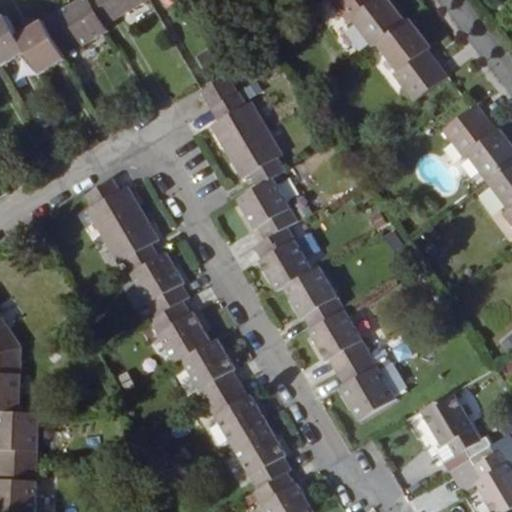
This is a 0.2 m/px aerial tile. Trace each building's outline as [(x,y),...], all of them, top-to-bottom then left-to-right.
[(109,33),(105,27),(89,0),(78,0),(45,19),(64,52),(79,45),(81,49),(109,33)] [(149,0),(89,0),(105,27),(149,0)] [(356,22),(377,49),(381,46),(409,25),(390,0),(333,0),(352,25),(356,22)] [(20,34),(8,17),(0,21),(0,20),(0,62),(2,67),(30,51),(20,34)] [(68,59),(64,52),(45,19),(20,34),(30,51),(43,73),(68,59)] [(418,104),(451,79),(431,52),(434,49),(413,22),(409,25),(381,46),(402,73),(397,77),(418,104)] [(241,91),(231,75),(203,91),(214,108),(241,91)] [(251,102),(244,90),(241,91),(214,108),(220,120),(214,124),(229,150),(272,126),(256,99),(251,102)] [(472,157),(492,184),(511,168),(511,142),(504,132),(501,134),(481,107),(476,111),(447,132),(468,160),(472,157)] [(287,152),(272,126),(229,150),(243,177),(251,173),(259,187),(276,177),(290,169),(281,156),(287,152)] [(511,211),(507,215),(511,222),(511,168),(492,184),(511,210),(511,211)] [(301,221),(276,177),(259,187),(240,199),(259,229),(261,228),(268,240),(290,227),(301,221)] [(118,182),(90,198),(95,209),(90,213),(106,239),(148,214),(133,188),(124,192),(118,182)] [(148,214),(106,239),(122,265),(127,263),(135,275),(162,258),(155,245),(163,240),(148,214)] [(290,227),(268,240),(258,246),(267,260),(264,262),(281,291),(287,287),(316,271),(290,227)] [(171,254),(162,258),(135,275),(159,318),(186,303),(193,298),(186,286),(189,285),(171,254)] [(322,268),(316,271),(287,287),(305,319),(308,317),(315,330),(347,312),(322,268)] [(186,303),(159,318),(153,322),(179,365),(184,362),(216,344),(198,315),(196,316),(186,303)] [(0,353),(23,348),(0,309),(0,353)] [(373,356),(347,312),(315,330),(313,331),(332,364),(335,362),(341,374),(373,356)] [(211,404),(244,384),(237,372),(240,369),(221,340),(216,344),(184,362),(211,404)] [(0,410),(22,411),(23,348),(0,353),(0,410)] [(373,356),(341,374),(348,387),(344,389),(363,422),(400,401),(373,356)] [(236,447),(272,426),(254,396),(252,398),(244,384),(211,404),(236,447)] [(482,441),(455,394),(423,413),(443,447),(447,445),(454,457),(444,463),(449,471),(458,465),(471,458),(492,446),(488,438),(482,441)] [(42,414),(22,411),(0,410),(0,450),(3,450),(2,464),(40,466),(42,414)] [(261,491),(290,474),(294,471),(287,458),(289,456),(272,426),(236,447),(261,491)] [(492,446),(471,458),(483,479),(477,483),(479,485),(495,511),(505,511),(511,508),(511,470),(511,468),(500,451),(496,453),(492,446)] [(471,458),(457,467),(470,491),(479,485),(477,483),(483,479),(471,458)] [(0,480),(0,511),(38,511),(40,466),(2,464),(2,480),(0,480)] [(269,511),(317,511),(302,485),(299,486),(290,474),(261,491),(258,492),(269,511)] [(153,479),(140,487),(148,500),(161,492),(153,479)]
